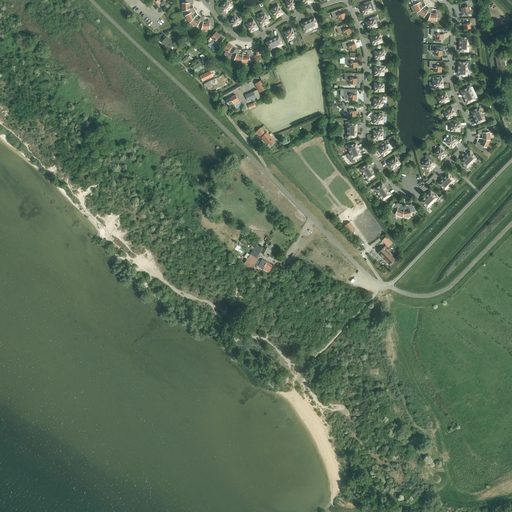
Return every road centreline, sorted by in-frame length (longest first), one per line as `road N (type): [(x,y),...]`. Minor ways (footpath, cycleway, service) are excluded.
road 1 (residential): [(444,0),(452,18),(450,81),(469,132),(426,184),(406,193),(366,146),(365,48),(347,0)]
road 2 (unclassified): [(381,285),(91,0)]
road 3 (unclassified): [(381,285),(402,274),(511,161)]
road 4 (residential): [(209,0),(225,28),(249,39),(339,0)]
